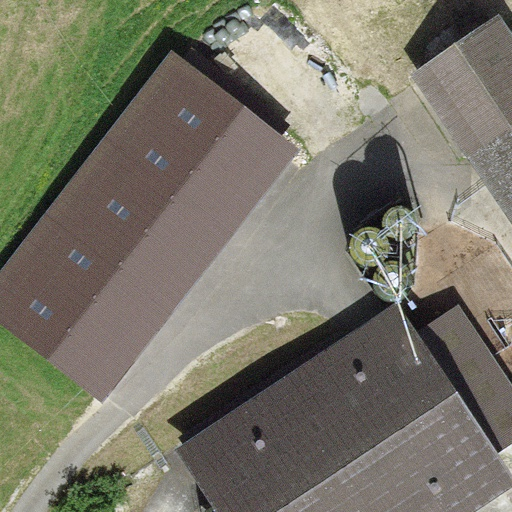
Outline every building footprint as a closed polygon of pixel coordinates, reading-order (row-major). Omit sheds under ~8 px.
[(511,227),(511,34),(498,15),(407,78),(511,227)] [(0,328),(99,405),(296,150),(170,52),(0,270),(0,328)] [(406,216),(405,216),(399,213),(392,213),(386,215),(381,220),(378,226),(378,233),(380,239),(385,244),(391,247),(398,247),(404,245),(409,241),(412,235),(412,227),(410,221),(406,216)] [(357,240),(356,240),(351,245),(349,251),(348,257),(351,264),(355,269),(362,272),(368,272),(375,270),(379,266),(382,259),(383,252),(381,246),(376,241),(370,238),(363,238),(357,240)] [(392,269),(385,268),(379,269),(373,273),(369,279),(368,286),(370,293),(374,298),(379,301),(386,303),(392,301),(398,297),(402,292),(403,285),(402,279),(398,273),(392,269)] [(465,511),(503,487),(390,318),(185,453),(224,511),(465,511)]
